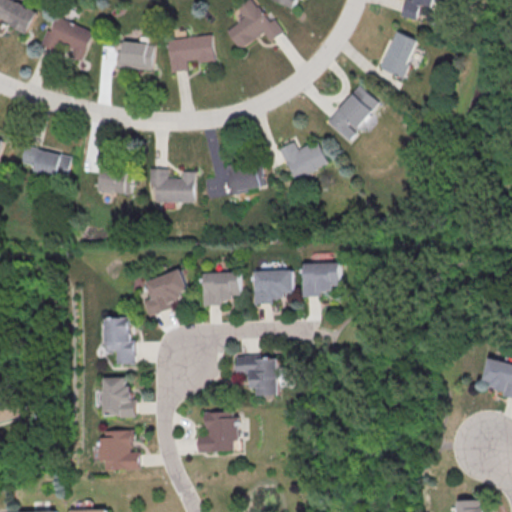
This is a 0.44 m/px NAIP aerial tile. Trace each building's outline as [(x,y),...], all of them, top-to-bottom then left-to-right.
[(0,0),(0,25),(3,19),(28,32),(38,12),(14,0),(0,0)] [(229,29),(241,48),(266,32),(272,40),(286,31),(277,18),(271,22),(255,0),(250,0),(240,7),(247,17),(229,29)] [(95,30),(59,16),(54,29),(49,26),(42,44),(62,52),(65,44),(75,48),(72,56),(84,60),(95,30)] [(383,68),(407,76),(420,38),(397,30),(383,68)] [(152,41),(126,40),(125,66),(151,67),(152,41)] [(296,181),(332,164),(320,140),(301,149),(297,140),(281,147),(296,181)] [(68,177),(73,156),(26,145),(21,166),(68,177)] [(229,165),(232,192),(267,188),(264,161),(229,165)] [(195,171),(183,171),(183,178),(170,178),(170,168),(152,167),(151,201),(195,201),(195,171)] [(132,170),(97,170),(97,191),(132,191),(132,170)] [(305,261),(305,295),(333,295),(333,284),(344,284),(344,261),(305,261)] [(189,291),(182,268),(145,279),(150,295),(142,298),(147,315),(182,304),(179,294),(189,291)] [(255,269),(255,302),(285,302),(285,292),(295,292),(295,269),(255,269)] [(243,271),(204,271),(204,304),(232,304),(232,294),(243,294),(243,271)] [(132,316),(102,317),(103,351),(114,350),(114,363),(133,363),(132,316)] [(283,355),(237,355),(237,373),(250,373),(250,387),(257,387),(257,394),(283,394),(283,355)] [(496,380),(493,391),(511,395),(511,360),(491,356),(486,378),(496,380)] [(102,376),(101,415),(136,416),(136,386),(125,386),(126,376),(102,376)] [(0,400),(0,421),(30,414),(25,394),(0,400)] [(241,410),(208,411),(208,433),(200,433),(201,451),(242,450),(241,410)] [(143,469),(143,450),(133,450),(133,429),(100,429),(101,469),(143,469)] [(493,511),(493,507),(482,507),(482,499),(460,499),(460,511),(493,511)]
